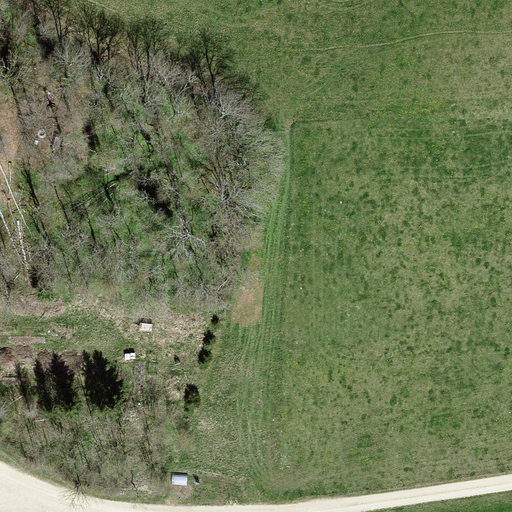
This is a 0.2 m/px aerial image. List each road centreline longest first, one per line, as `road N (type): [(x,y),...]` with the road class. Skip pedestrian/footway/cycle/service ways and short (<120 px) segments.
road 1 (track): [(511,479),(299,511)]
road 2 (track): [(172,511),(60,502),(0,466)]
